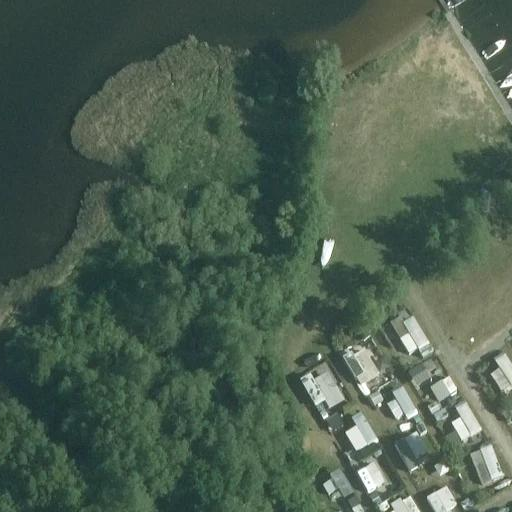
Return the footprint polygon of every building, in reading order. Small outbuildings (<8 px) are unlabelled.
[(297,249),(292,271),(301,273),(306,250),(297,249)] [(418,351),(427,346),(412,321),(403,326),(418,351)] [(342,360),(354,381),(363,376),(350,355),(342,360)] [(511,369),(504,357),(495,363),(511,388),(511,387),(511,369)] [(448,398),(457,393),(443,370),(435,375),(448,398)] [(323,420),(332,415),(316,390),(307,395),(323,420)] [(373,392),(364,397),(381,425),(390,419),(373,392)] [(428,392),(420,397),(431,414),(439,408),(428,392)] [(456,411),(471,436),(480,431),(465,406),(456,411)] [(376,444),(361,419),(353,424),(368,449),(376,444)] [(418,467),(403,442),(394,448),(409,472),(418,467)] [(482,488),(492,484),(480,452),(470,456),(482,488)] [(378,493),(366,471),(357,475),(369,498),(378,493)] [(354,499),(339,473),(330,478),(345,504),(354,499)] [(388,504),(376,510),(377,511),(400,511),(413,505),(402,485),(383,495),(388,504)] [(432,511),(443,511),(434,495),(425,500),(432,511)]
